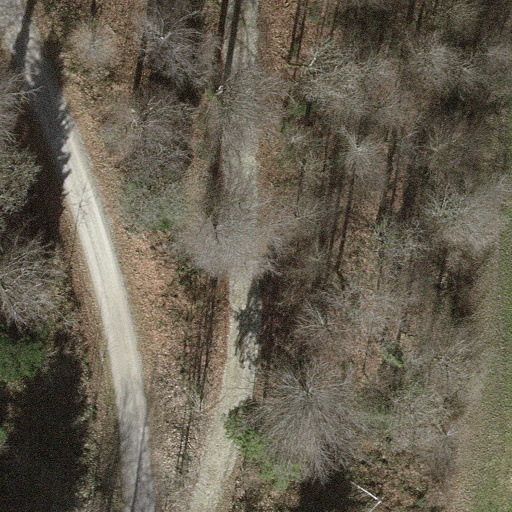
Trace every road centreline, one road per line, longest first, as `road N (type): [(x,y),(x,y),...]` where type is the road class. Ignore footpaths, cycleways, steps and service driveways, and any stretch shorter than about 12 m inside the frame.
road 1 (track): [(0,3),(79,191),(148,470),(150,511)]
road 2 (track): [(258,0),(246,100),(238,405),(193,511)]
